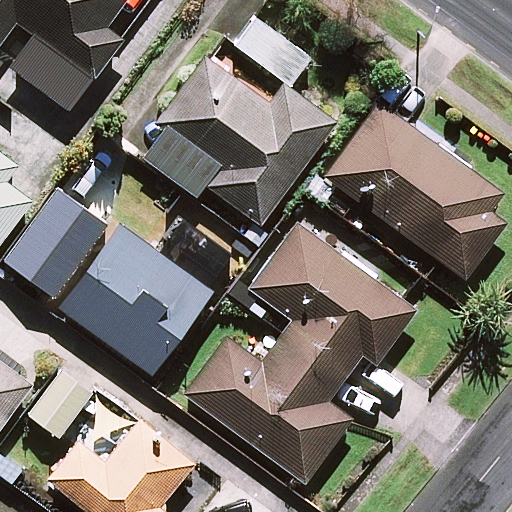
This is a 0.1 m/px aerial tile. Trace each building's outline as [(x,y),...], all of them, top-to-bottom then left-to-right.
[(159,3),(155,0),(0,0),(0,48),(22,22),(38,35),(13,65),(70,112),(159,3)] [(312,58),(254,16),(234,43),(292,85),(312,58)] [(272,105),(209,59),(140,154),(197,196),(206,184),(263,225),(336,123),(286,87),(272,105)] [(511,219),(511,201),(381,104),(327,176),(467,280),(511,219)] [(0,247),(45,188),(0,153),(0,247)] [(416,311),(297,224),(250,289),(295,321),(265,362),(226,333),(183,392),(307,483),(353,420),(329,402),(364,354),(378,364),(416,311)] [(215,292),(124,225),(64,308),(155,375),(215,292)] [(0,431),(34,386),(0,361),(0,431)] [(94,392),(63,370),(31,415),(62,437),(94,392)] [(138,423),(119,448),(91,428),(49,484),(86,511),(166,511),(161,508),(194,465),(138,423)]
